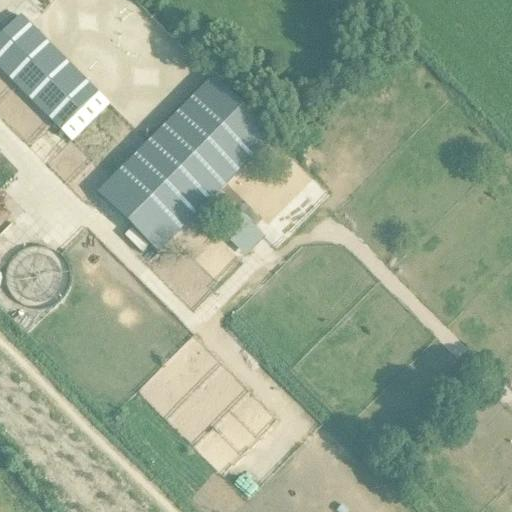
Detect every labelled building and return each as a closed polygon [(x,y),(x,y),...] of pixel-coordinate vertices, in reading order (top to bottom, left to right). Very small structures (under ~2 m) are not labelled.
[(20,18),(0,37),(0,73),(71,145),(109,107),(20,18)] [(212,79),(98,193),(158,253),(272,140),(212,79)] [(258,219),(241,202),(233,210),(250,226),(258,219)] [(237,238),(219,220),(212,227),(229,245),(237,238)] [(131,231),(124,238),(141,254),(147,248),(131,231)]
